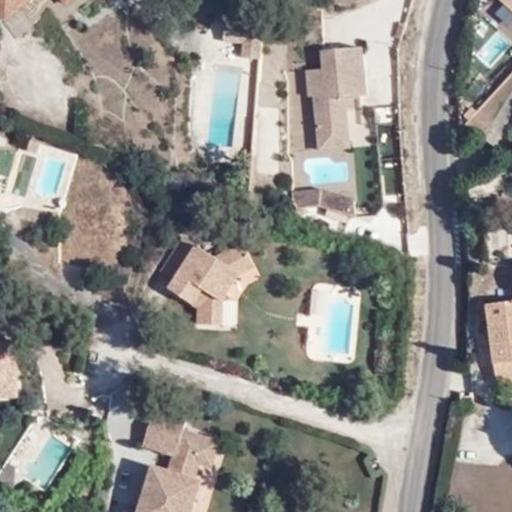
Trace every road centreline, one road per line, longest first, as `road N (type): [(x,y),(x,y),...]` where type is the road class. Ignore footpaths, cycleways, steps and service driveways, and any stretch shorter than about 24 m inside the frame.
road 1 (residential): [(444,0),(439,141),(452,294),(427,436)]
road 2 (residential): [(427,436),(195,369)]
